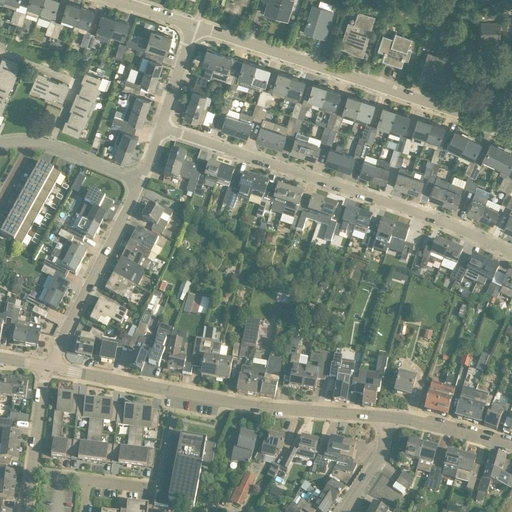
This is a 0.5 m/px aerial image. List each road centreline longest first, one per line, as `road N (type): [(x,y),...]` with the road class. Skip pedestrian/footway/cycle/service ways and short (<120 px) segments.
road 1 (residential): [(511,255),(445,223),(160,127)]
road 2 (tertiary): [(385,418),(240,404),(44,366)]
road 3 (residential): [(511,130),(194,25)]
road 4 (residential): [(44,366),(140,180)]
road 5 (tertiary): [(511,448),(385,418)]
